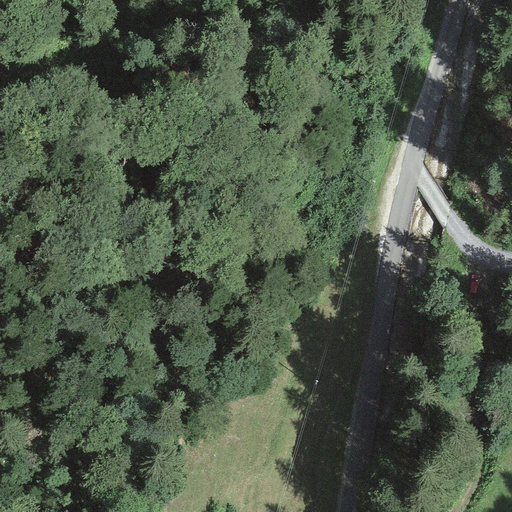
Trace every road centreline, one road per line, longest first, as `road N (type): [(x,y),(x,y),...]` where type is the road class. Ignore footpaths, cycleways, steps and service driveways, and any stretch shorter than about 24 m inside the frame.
road 1 (unclassified): [(459,0),(384,295),(348,511)]
road 2 (track): [(511,263),(481,250),(411,172)]
